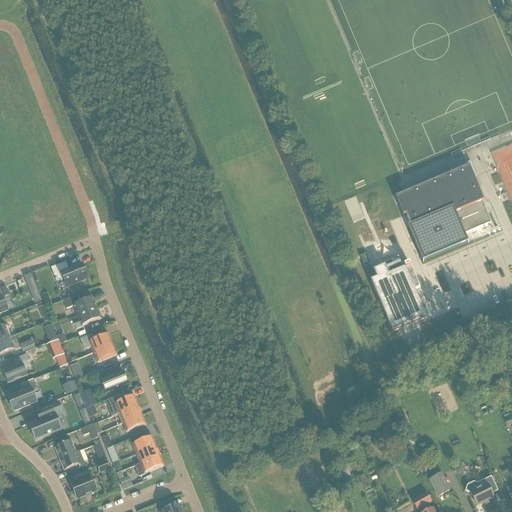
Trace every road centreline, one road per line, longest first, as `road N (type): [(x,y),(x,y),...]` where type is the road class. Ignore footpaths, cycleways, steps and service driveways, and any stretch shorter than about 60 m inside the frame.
road 1 (residential): [(185,481),(95,242)]
road 2 (residential): [(0,24),(12,28),(95,242)]
road 3 (residential): [(0,412),(11,437),(56,484),(67,511)]
